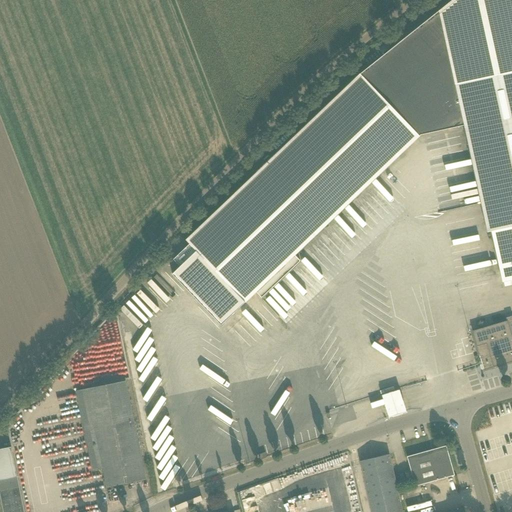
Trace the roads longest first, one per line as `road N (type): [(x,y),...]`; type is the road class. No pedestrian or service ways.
road 1 (unclassified): [(0,416),(276,119),(409,0)]
road 2 (unclassified): [(155,511),(457,406)]
